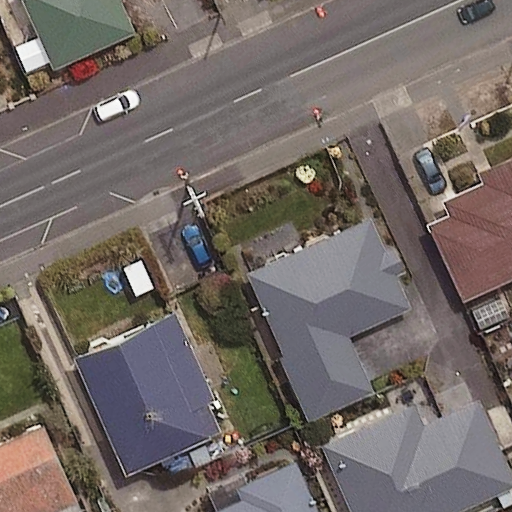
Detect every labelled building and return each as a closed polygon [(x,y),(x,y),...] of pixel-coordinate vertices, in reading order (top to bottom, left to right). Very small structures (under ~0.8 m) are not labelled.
[(122,0),(25,0),(52,61),(134,25),(122,0)] [(511,267),(511,144),(470,163),(475,172),(436,190),(443,204),(422,214),(457,292),(511,267)] [(363,206),(240,261),(306,408),(367,380),(343,326),(404,299),(363,206)] [(148,309),(67,345),(119,462),(200,426),(148,309)] [(408,393),(314,434),(348,511),(432,511),(511,477),(511,475),(474,389),(417,413),(408,393)] [(36,414),(0,430),(0,511),(13,511),(69,487),(36,414)] [(314,511),(289,454),(232,479),(237,491),(188,511),(314,511)]
